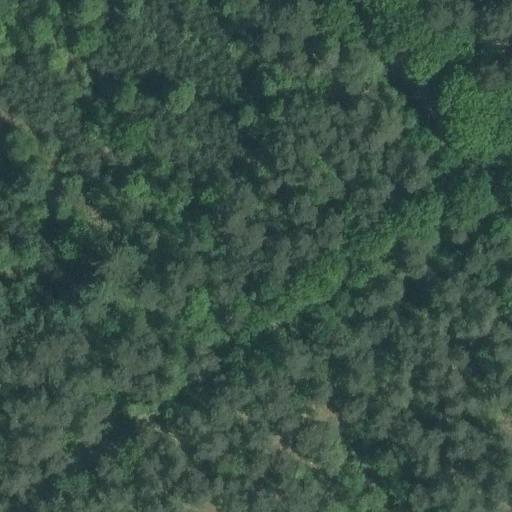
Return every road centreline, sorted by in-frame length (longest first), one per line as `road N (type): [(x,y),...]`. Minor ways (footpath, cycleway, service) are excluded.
road 1 (track): [(511,158),(20,511)]
road 2 (unclassified): [(511,206),(346,0)]
